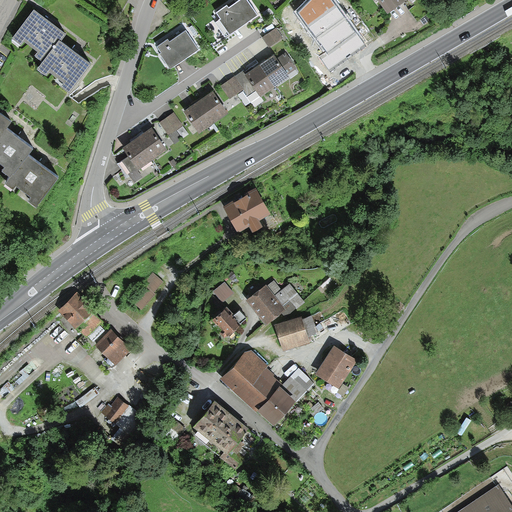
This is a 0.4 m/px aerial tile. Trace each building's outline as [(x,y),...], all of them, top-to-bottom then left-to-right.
[(248,0),(236,0),(218,11),(233,36),(260,19),(248,0)] [(365,46),(332,0),(312,0),(300,11),(328,52),(320,58),(329,71),(365,46)] [(406,0),(377,0),(387,14),(406,0)] [(66,32),(34,9),(14,38),(47,60),(66,32)] [(185,24),(158,40),(173,65),(200,48),(185,24)] [(275,28),(263,36),(270,48),(283,40),(275,28)] [(91,60),(62,40),(42,68),(72,88),(91,60)] [(232,97),(243,90),(250,102),(290,76),(288,73),(296,68),(287,54),(279,59),(276,54),(246,74),(244,70),(223,84),(232,97)] [(215,90),(184,110),(199,133),(230,113),(215,90)] [(0,139),(13,120),(0,111),(0,139)] [(174,112),(161,120),(170,134),(183,126),(174,112)] [(123,145),(130,156),(120,162),(126,172),(137,166),(139,169),(169,149),(153,125),(123,145)] [(38,148),(9,128),(0,140),(0,163),(19,176),(38,148)] [(63,177),(33,157),(14,185),(43,205),(63,177)] [(238,232),(254,223),(256,229),(266,224),(263,219),(273,213),(259,187),(224,206),(238,232)] [(151,271),(128,298),(141,309),(164,282),(151,271)] [(267,325),(285,311),(287,314),(305,301),(292,283),(281,291),(273,281),(248,300),(267,325)] [(224,282),(212,291),(222,302),(233,293),(224,282)] [(77,292),(59,309),(77,329),(96,311),(77,292)] [(225,337),(237,328),(248,319),(239,308),(231,314),(226,308),(212,320),(225,337)] [(97,314),(79,330),(85,337),(103,321),(97,314)] [(303,317),(276,325),(283,350),(310,342),(303,317)] [(114,328),(96,344),(115,365),(132,349),(114,328)] [(358,360),(335,345),(316,373),(339,388),(358,360)] [(281,385),(263,369),(267,365),(249,348),(240,358),(222,378),(277,428),(300,402),(315,385),(296,368),(281,385)] [(116,396),(101,412),(112,422),(127,406),(116,396)] [(189,433),(234,468),(259,436),(213,401),(189,433)] [(511,511),(511,508),(494,482),(448,511),(511,511)]
